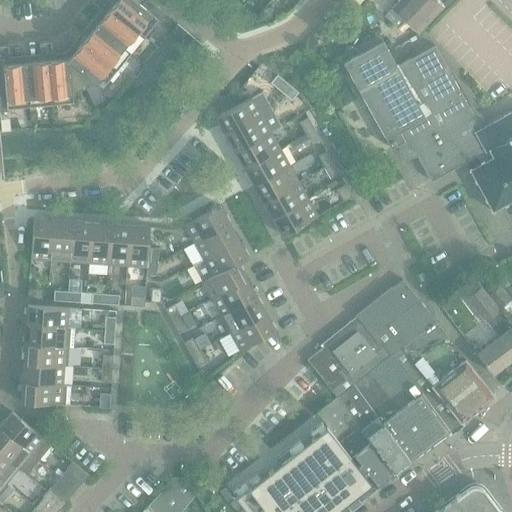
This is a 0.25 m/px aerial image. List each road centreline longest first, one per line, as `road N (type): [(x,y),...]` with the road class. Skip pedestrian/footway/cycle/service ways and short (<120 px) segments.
road 1 (residential): [(5,193),(134,180),(230,48)]
road 2 (residential): [(141,455),(217,448),(322,318)]
road 3 (residential): [(0,403),(9,391),(16,290),(5,193)]
road 4 (residential): [(322,318),(404,270),(382,228)]
